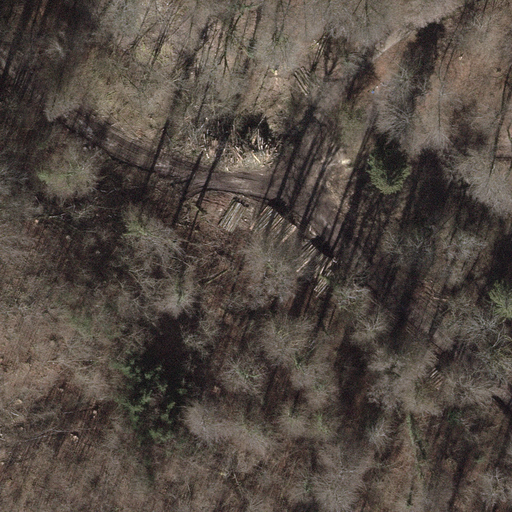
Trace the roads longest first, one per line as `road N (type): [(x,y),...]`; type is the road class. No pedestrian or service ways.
road 1 (track): [(511,391),(308,184),(320,102),(400,24),(459,0)]
road 2 (track): [(0,52),(26,80),(167,170),(308,184)]
